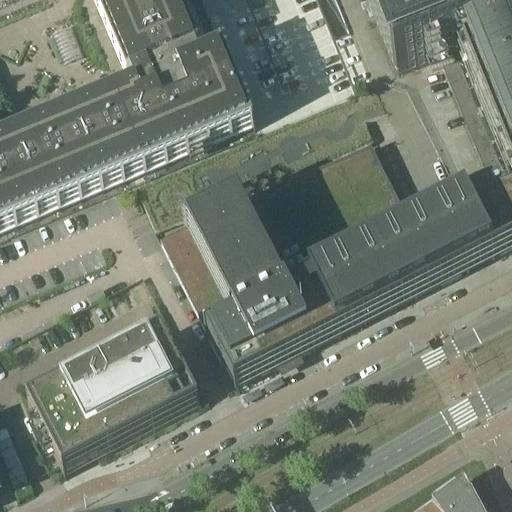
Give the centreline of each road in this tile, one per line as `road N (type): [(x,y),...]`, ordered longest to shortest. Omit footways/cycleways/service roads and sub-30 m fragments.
road 1 (residential): [(511,278),(155,468),(117,511)]
road 2 (secondary): [(511,318),(137,511)]
road 3 (secondary): [(293,511),(511,385)]
